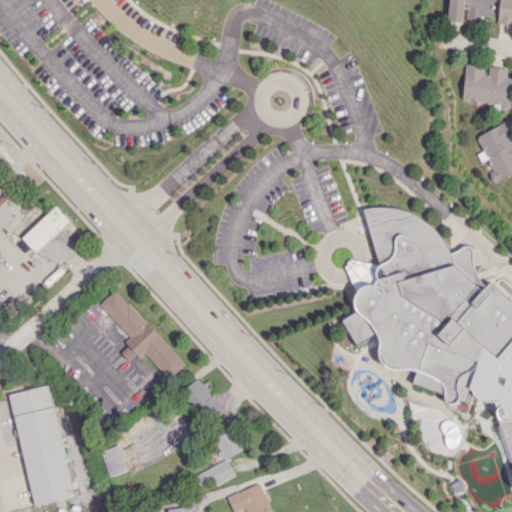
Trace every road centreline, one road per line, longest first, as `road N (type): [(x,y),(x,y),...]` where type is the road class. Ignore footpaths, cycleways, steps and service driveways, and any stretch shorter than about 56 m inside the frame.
road 1 (secondary): [(406,511),(357,471),(0,78)]
road 2 (residential): [(134,230),(0,351)]
